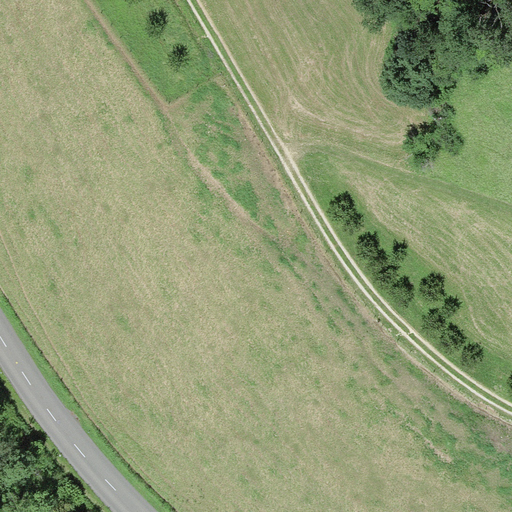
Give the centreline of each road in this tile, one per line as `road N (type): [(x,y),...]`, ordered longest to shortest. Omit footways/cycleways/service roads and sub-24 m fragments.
road 1 (track): [(188,0),(274,152),(367,292),(445,369),(511,409)]
road 2 (track): [(511,215),(327,150),(274,152)]
road 3 (tertiary): [(136,511),(61,425),(0,336)]
